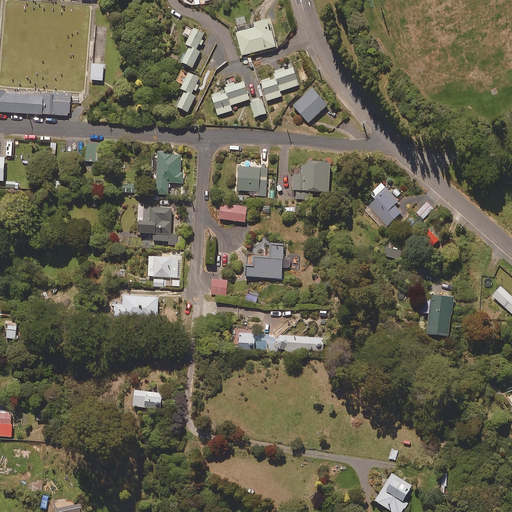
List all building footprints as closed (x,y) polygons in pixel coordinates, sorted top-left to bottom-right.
[(255,26),(237,32),(243,55),(276,45),(268,17),(254,21),(255,26)] [(190,44),(197,48),(205,31),(194,26),(186,42),(190,44)] [(236,32),(227,31),(226,38),(235,40),(236,32)] [(197,48),(190,44),(182,59),(193,65),(201,50),(197,48)] [(104,63),(92,62),(91,79),(103,79),(104,63)] [(276,77),(281,91),(300,84),(294,66),(274,72),(276,77)] [(188,90),(193,91),(195,88),(197,89),(200,83),(197,82),(200,75),(189,70),(181,86),(188,90)] [(281,91),(276,77),(271,79),(271,77),(260,80),(267,100),(282,95),(281,91)] [(227,90),(231,104),(250,98),(245,80),(226,86),(227,90)] [(329,102),(314,85),(293,105),(309,121),(329,102)] [(74,92),(0,88),(0,110),(70,115),(70,102),(73,102),(74,92)] [(193,91),(188,90),(187,93),(184,91),(178,105),(188,110),(191,105),(193,106),(196,101),(193,100),(196,93),(193,91)] [(231,104),(227,90),(212,94),(218,114),(233,110),(231,104)] [(267,112),(261,97),(250,101),(255,116),(267,112)] [(99,144),(86,144),(86,160),(99,160),(99,144)] [(181,172),(181,153),(165,152),(165,149),(159,149),(158,156),(154,156),(153,179),(157,179),(157,192),(171,193),(172,182),(183,182),(183,172),(181,172)] [(330,161),(304,160),(303,173),(293,173),(293,188),(296,189),(296,198),(306,198),(306,189),(329,190),(330,161)] [(268,167),(239,165),(237,189),(257,191),(257,195),(266,196),(268,167)] [(399,200),(382,182),(371,193),(375,198),(368,205),(387,225),(402,211),(395,204),(399,200)] [(136,183),(123,183),(122,192),(136,193),(136,183)] [(434,208),(427,201),(416,212),(423,219),(434,208)] [(247,206),(221,202),(219,218),(245,221),(247,206)] [(173,206),(151,206),(150,219),(139,218),(138,232),(153,233),(153,240),(169,241),(169,245),(177,245),(177,233),(172,233),(173,206)] [(284,242),(271,242),(270,256),(254,255),(254,266),(247,266),(246,276),(282,277),(282,267),(292,267),(292,256),(284,256),(284,242)] [(400,248),(386,246),(385,255),(399,257),(400,248)] [(180,257),(154,255),(152,285),(179,286),(180,257)] [(227,280),(213,279),(211,294),(226,296),(227,280)] [(511,295),(501,285),(492,294),(511,312),(511,295)] [(433,292),(429,314),(427,331),(448,334),(454,296),(433,292)] [(158,296),(124,294),(123,303),(115,302),(114,318),(132,319),(157,320),(158,296)] [(17,322),(7,321),(7,337),(16,338),(17,322)] [(257,332),(240,330),(238,348),(255,350),(257,332)] [(278,333),(277,349),(316,353),(317,342),(324,342),(324,337),(278,333)] [(163,392),(136,388),(133,406),(160,410),(163,392)] [(412,485),(393,472),(375,499),(395,511),(401,511),(408,502),(403,499),(412,485)]
